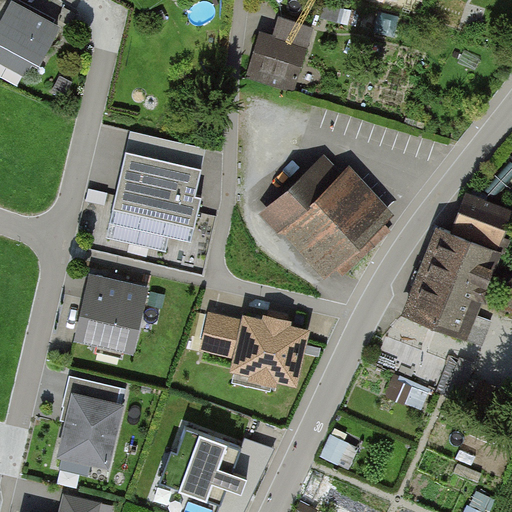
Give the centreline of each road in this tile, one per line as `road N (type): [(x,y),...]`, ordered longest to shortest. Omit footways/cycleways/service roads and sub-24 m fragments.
road 1 (residential): [(274,511),(384,280),(511,109)]
road 2 (residential): [(82,0),(113,17),(60,243)]
road 3 (residential): [(60,243),(10,463),(0,461)]
